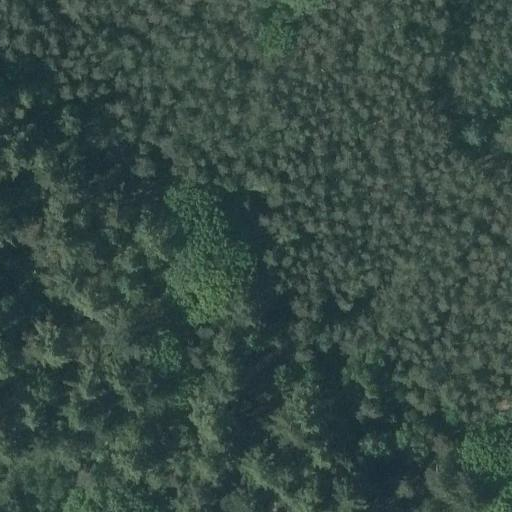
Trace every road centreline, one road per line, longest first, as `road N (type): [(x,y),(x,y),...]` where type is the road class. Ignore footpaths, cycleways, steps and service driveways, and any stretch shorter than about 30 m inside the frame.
road 1 (track): [(511,460),(0,76)]
road 2 (track): [(127,511),(269,0)]
road 3 (track): [(99,511),(0,432)]
